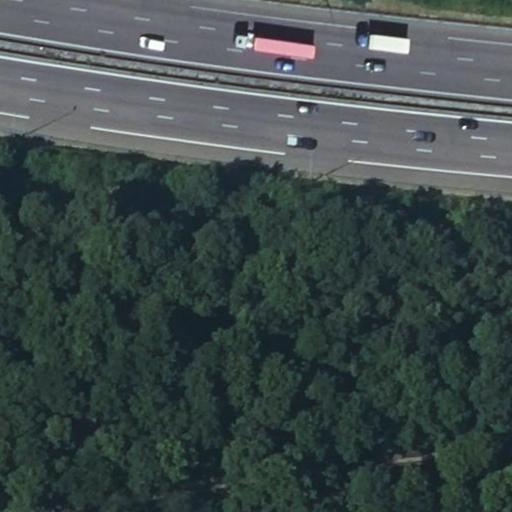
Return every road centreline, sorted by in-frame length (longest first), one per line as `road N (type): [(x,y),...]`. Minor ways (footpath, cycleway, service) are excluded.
road 1 (motorway): [(511,76),(298,55),(0,11)]
road 2 (motorway): [(0,90),(287,133),(511,154)]
road 3 (track): [(511,455),(442,458),(122,511)]
